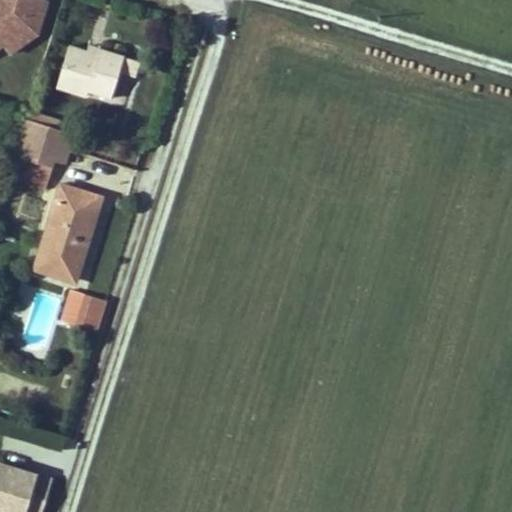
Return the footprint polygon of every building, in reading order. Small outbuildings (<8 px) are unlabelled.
[(0,0),(0,48),(13,40),(21,11),(35,15),(38,0),(0,0)] [(13,40),(31,28),(35,15),(21,11),(13,40)] [(67,42),(54,87),(82,95),(85,89),(110,96),(119,67),(133,71),(137,55),(123,51),(86,40),(83,46),(67,42)] [(24,114),(20,130),(57,141),(62,125),(24,114)] [(73,129),(62,125),(57,141),(68,145),(73,129)] [(44,180),(49,166),(52,157),(57,141),(20,130),(13,153),(8,169),(44,180)] [(68,145),(57,141),(52,157),(64,161),(68,145)] [(59,183),(34,263),(77,276),(101,196),(59,183)] [(86,292),(78,318),(101,326),(110,299),(86,292)] [(0,448),(0,495),(42,509),(55,465),(0,448)]
